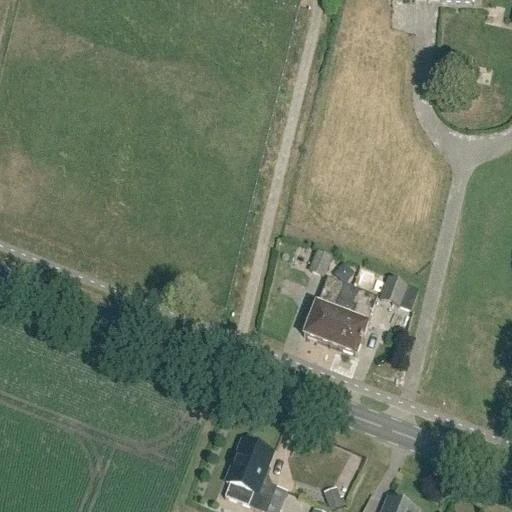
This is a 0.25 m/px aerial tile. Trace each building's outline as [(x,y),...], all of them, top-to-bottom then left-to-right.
[(323,277),(330,258),(319,254),(312,273),(323,277)] [(361,271),(357,279),(373,285),(376,277),(361,271)] [(330,349),(352,291),(328,282),(318,308),(316,307),(304,339),(330,349)] [(410,314),(418,293),(407,290),(388,282),(381,303),(410,314)] [(352,291),(330,349),(356,359),(369,328),(367,327),(377,300),(352,291)] [(255,511),(267,511),(276,489),(263,484),(274,455),(242,442),(225,485),(230,487),(226,497),(224,500),(255,511)] [(415,511),(389,501),(384,511),(415,511)]
